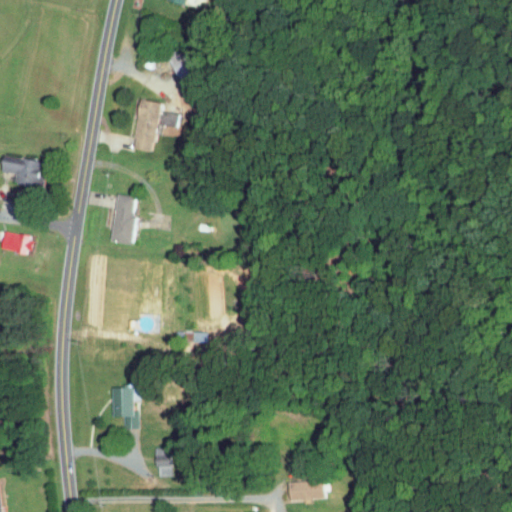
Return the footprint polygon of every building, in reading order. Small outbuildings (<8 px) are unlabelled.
[(191,66),(183,51),(177,54),(171,42),(158,50),(172,76),(191,66)] [(146,145),(155,95),(134,91),(125,141),(146,145)] [(41,157),(0,145),(0,165),(8,168),(6,176),(34,184),(41,157)] [(126,237),(131,210),(127,209),(130,190),(111,186),(102,233),(126,237)] [(0,243),(21,247),(24,229),(0,224),(0,243)] [(129,422),(128,393),(133,393),(133,380),(105,380),(105,410),(112,410),(112,422),(129,422)] [(146,441),(148,470),(165,469),(164,440),(146,441)] [(279,475),(280,493),(317,492),(317,474),(279,475)]
